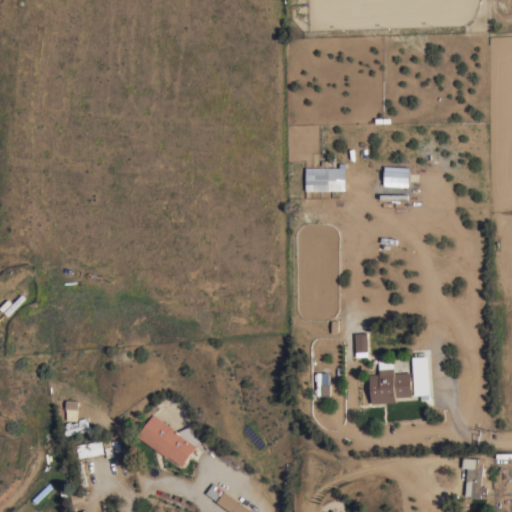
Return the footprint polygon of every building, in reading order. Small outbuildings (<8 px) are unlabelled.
[(306,190),(306,167),(339,167),(339,162),(345,162),(345,190),(306,190)] [(383,185),(384,166),(409,167),(408,186),(383,185)] [(8,315),(4,311),(21,294),(25,297),(8,315)] [(355,333),(367,332),(368,351),(356,351),(355,333)] [(429,394),(414,395),(412,357),(427,356),(429,394)] [(379,373),(379,368),(394,367),(394,373),(411,371),(412,388),(413,388),(413,390),(412,390),(412,395),(395,397),(396,401),(371,403),(371,398),(369,398),(369,394),(371,394),(370,374),(379,373)] [(328,384),(330,384),(330,395),(317,395),(317,394),(314,394),(314,389),(317,389),(316,381),(314,381),(314,374),(316,374),(316,372),(322,372),(322,374),(328,374),(328,384)] [(77,420),(66,419),(66,416),(65,408),(65,399),(78,400),(77,420)] [(177,431),(189,425),(194,433),(199,439),(196,444),(182,465),(168,456),(167,457),(137,436),(152,413),(177,431)] [(66,430),(64,425),(66,425),(65,423),(69,422),(70,424),(78,421),(78,419),(85,418),(85,420),(87,420),(88,425),(87,425),(88,430),(67,436),(66,430)] [(78,457),(76,444),(101,439),(104,452),(78,457)] [(481,486),(487,486),(486,494),(480,493),(480,497),(471,496),(471,495),(465,495),(467,468),(462,467),(463,457),(473,458),(473,457),(483,458),(481,486)] [(35,503),(32,499),(49,482),(53,485),(35,503)] [(254,511),(231,511),(217,501),(217,500),(206,492),(213,482),(224,491),(224,490),(254,511)]
